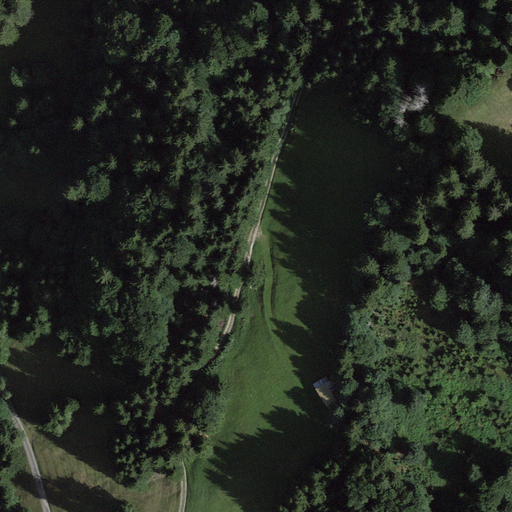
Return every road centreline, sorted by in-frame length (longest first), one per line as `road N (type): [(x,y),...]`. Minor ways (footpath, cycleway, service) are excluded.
road 1 (track): [(347,0),(347,13),(296,90),(228,336),(175,402),(171,446),(182,511)]
road 2 (track): [(0,378),(42,511)]
